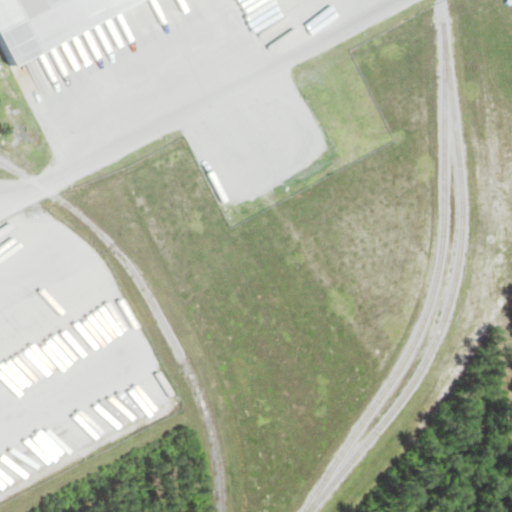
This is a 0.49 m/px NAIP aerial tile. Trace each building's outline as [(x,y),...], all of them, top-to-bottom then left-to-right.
[(0,0),(0,95),(152,0),(0,0)] [(174,401),(156,373),(138,385),(157,413),(174,401)] [(140,419),(147,415),(131,389),(124,393),(140,419)] [(124,428),(109,402),(103,405),(118,431),(124,428)] [(49,432),(66,460),(78,452),(61,425),(49,432)] [(0,495),(20,484),(5,456),(0,458),(0,495)]
